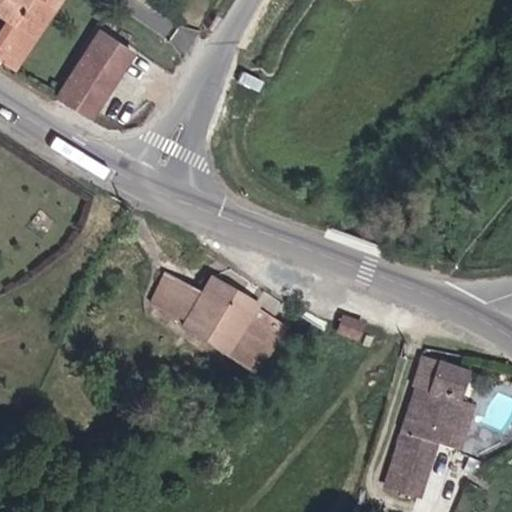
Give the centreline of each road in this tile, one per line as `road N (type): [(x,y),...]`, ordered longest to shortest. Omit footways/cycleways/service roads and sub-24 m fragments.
road 1 (secondary): [(476,318),(153,188)]
road 2 (tertiary): [(254,0),(153,188)]
road 3 (secondary): [(153,188),(0,96)]
road 4 (unknown): [(98,155),(162,266)]
